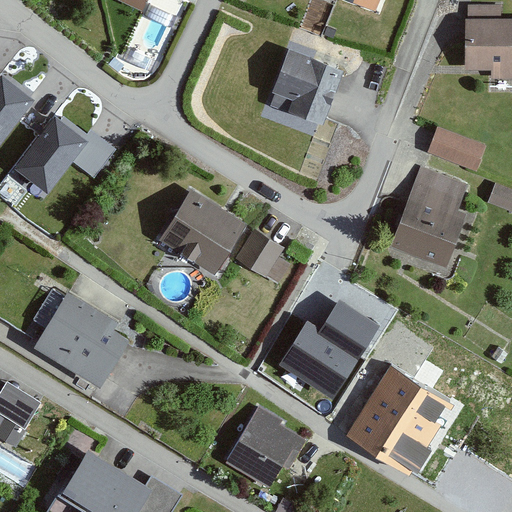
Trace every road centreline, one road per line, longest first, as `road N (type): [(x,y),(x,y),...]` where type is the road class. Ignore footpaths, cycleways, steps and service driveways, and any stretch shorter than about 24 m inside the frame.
road 1 (residential): [(156,122),(316,220),(343,226),(359,212),(390,141),(428,0)]
road 2 (residential): [(464,511),(81,266)]
road 3 (residential): [(251,511),(0,359)]
road 4 (residential): [(0,2),(156,122)]
road 5 (residential): [(216,0),(156,122)]
